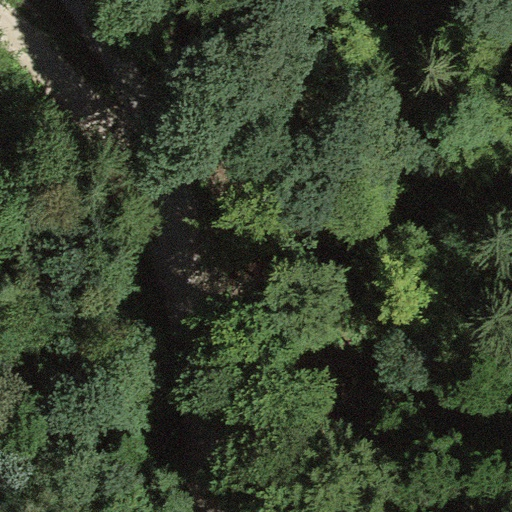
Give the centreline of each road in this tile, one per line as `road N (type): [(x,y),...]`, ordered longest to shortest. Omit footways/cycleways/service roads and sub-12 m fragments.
road 1 (track): [(205,511),(197,323),(143,157),(0,24)]
road 2 (track): [(78,0),(123,67),(143,157)]
